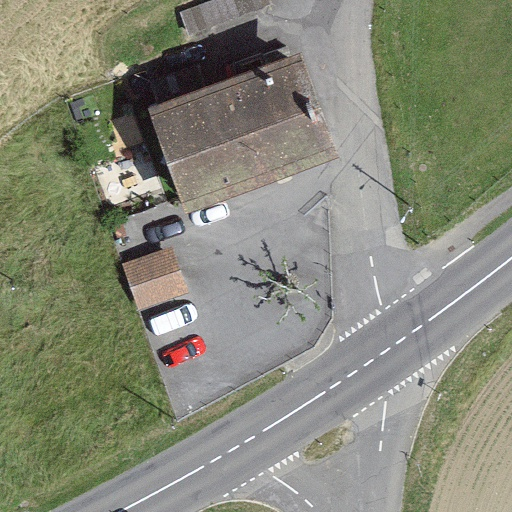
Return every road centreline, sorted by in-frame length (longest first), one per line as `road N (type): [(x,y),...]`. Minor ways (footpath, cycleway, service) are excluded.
road 1 (residential): [(390,356),(350,53),(358,0)]
road 2 (tertiary): [(309,405),(112,511)]
road 3 (tertiary): [(511,259),(390,356)]
